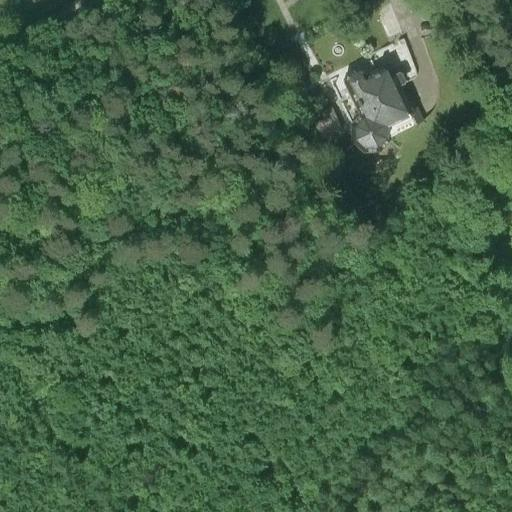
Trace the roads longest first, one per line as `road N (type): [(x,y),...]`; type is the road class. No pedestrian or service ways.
road 1 (track): [(511,162),(454,184),(411,259),(178,511)]
road 2 (track): [(143,511),(0,300)]
